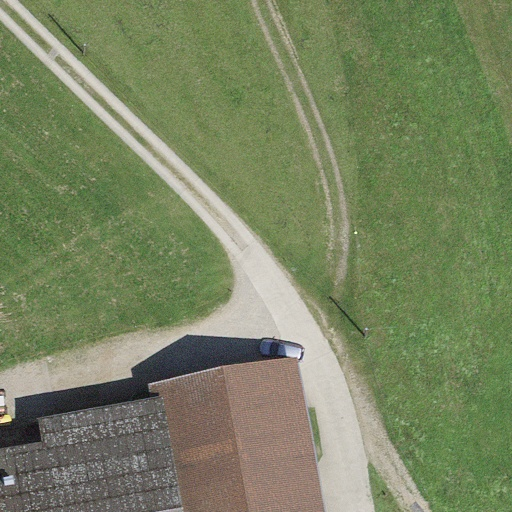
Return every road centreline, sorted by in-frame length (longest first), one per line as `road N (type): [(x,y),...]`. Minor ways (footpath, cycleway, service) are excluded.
road 1 (residential): [(9,0),(203,191),(291,301),(362,511)]
road 2 (track): [(291,301),(338,255),(253,0)]
road 3 (track): [(291,301),(0,393)]
road 4 (track): [(291,301),(417,511)]
